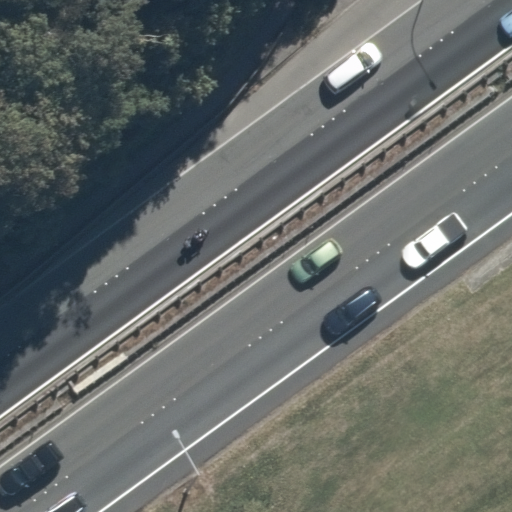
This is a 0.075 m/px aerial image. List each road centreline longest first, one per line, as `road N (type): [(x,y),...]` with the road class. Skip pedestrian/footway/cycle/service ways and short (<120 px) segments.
road 1 (trunk): [(511,158),(22,511)]
road 2 (trunk): [(0,374),(268,178)]
road 3 (trunk): [(268,178),(511,0)]
road 4 (trunk): [(268,178),(351,0)]
